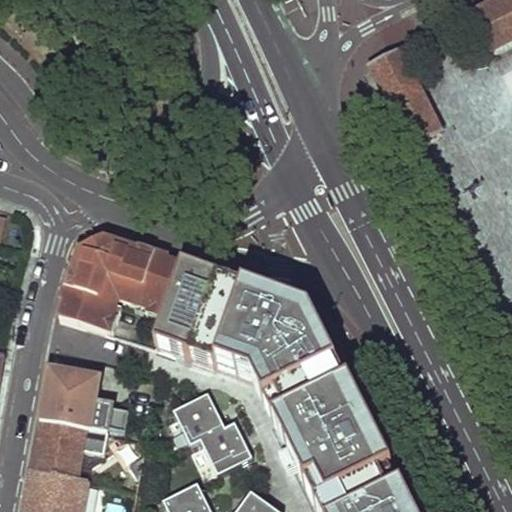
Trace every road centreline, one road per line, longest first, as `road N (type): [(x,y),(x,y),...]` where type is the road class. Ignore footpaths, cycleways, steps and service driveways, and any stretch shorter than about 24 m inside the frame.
road 1 (primary): [(511,507),(314,123)]
road 2 (tertiary): [(202,0),(198,18),(211,63),(205,91),(192,120),(156,146),(102,149),(70,140),(47,125),(0,68)]
road 3 (residential): [(4,511),(63,226)]
road 4 (primary): [(346,278),(469,511)]
road 5 (tertiary): [(159,228),(237,258),(346,278)]
road 6 (primary): [(210,0),(291,172)]
road 7 (tertiary): [(159,228),(207,230),(239,220),(291,172)]
road 8 (tertiary): [(0,113),(34,158),(112,211)]
